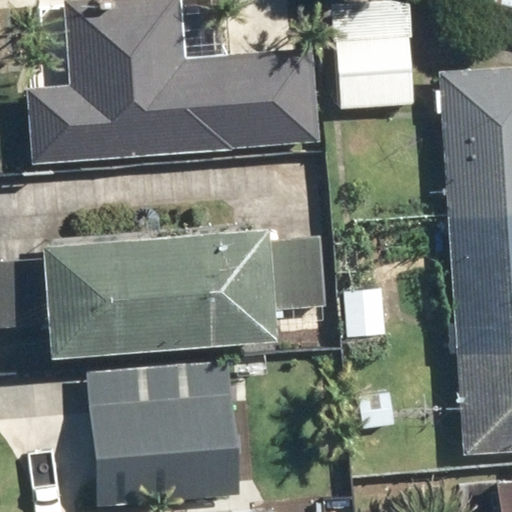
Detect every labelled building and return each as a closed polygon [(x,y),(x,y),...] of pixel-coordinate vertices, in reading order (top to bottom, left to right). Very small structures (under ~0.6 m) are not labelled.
[(20,84),(26,159),(227,144),(220,57),(180,60),(175,0),(57,0),(63,81),(20,84)] [(328,0),(333,104),(410,100),(404,0),(328,0)] [(249,59),(253,135),(308,133),(304,57),(249,59)] [(511,71),(437,77),(465,457),(511,453),(511,71)] [(43,238),(52,350),(280,331),(277,304),(322,301),(316,230),(272,234),(271,219),(43,238)] [(0,240),(0,342),(22,341),(15,240),(0,240)] [(392,332),(389,277),(346,280),(349,334),(392,332)] [(52,423),(60,508),(225,491),(217,406),(52,423)] [(511,511),(511,472),(498,473),(501,511),(511,511)] [(162,511),(259,511),(259,502),(162,511)]
